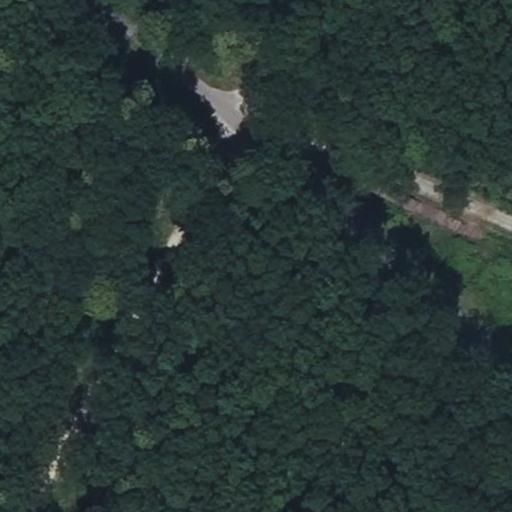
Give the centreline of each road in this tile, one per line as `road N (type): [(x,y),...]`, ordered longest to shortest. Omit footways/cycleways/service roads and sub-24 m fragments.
road 1 (track): [(39,511),(238,121)]
road 2 (track): [(238,121),(298,0)]
